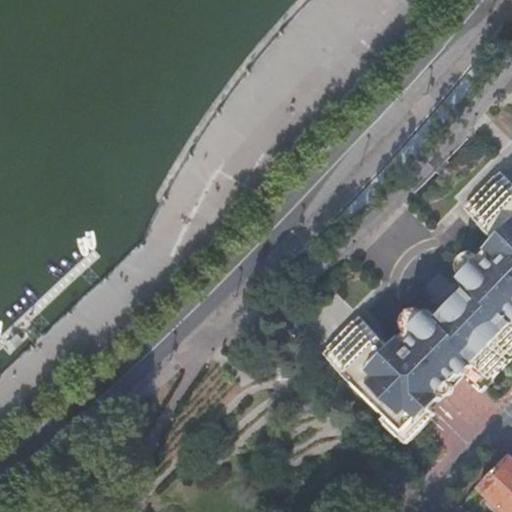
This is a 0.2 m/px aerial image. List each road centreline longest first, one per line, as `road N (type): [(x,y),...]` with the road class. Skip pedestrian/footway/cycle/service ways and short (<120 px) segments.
road 1 (secondary): [(0,479),(174,331),(484,0)]
road 2 (residential): [(419,511),(511,414)]
